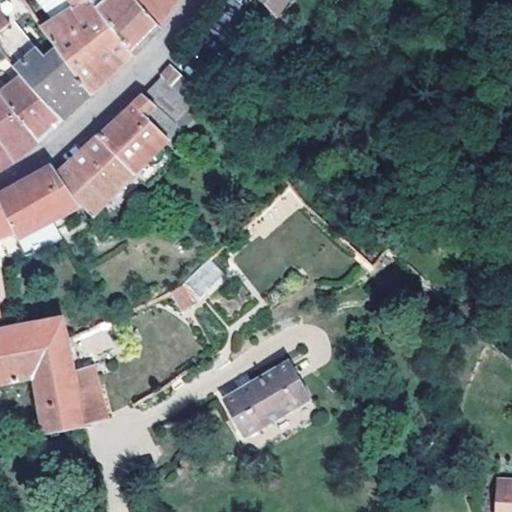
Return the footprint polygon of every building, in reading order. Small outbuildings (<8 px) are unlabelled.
[(0,45),(13,66),(20,74),(61,119),(68,113),(90,94),(59,52),(47,61),(16,20),(30,10),(23,0),(0,0),(0,9),(10,24),(0,30),(0,45)] [(69,0),(73,4),(40,26),(58,51),(59,52),(90,94),(109,74),(131,52),(92,0),(69,0)] [(158,23),(138,0),(92,0),(131,52),(153,30),(159,24),(158,23)] [(138,0),(158,23),(172,4),(174,0),(138,0)] [(258,0),(273,17),(285,0),(258,0)] [(0,30),(10,24),(0,9),(0,30)] [(174,86),(184,77),(171,65),(162,75),(174,86)] [(0,89),(38,140),(56,123),(61,119),(20,74),(0,89)] [(203,95),(184,77),(174,86),(162,75),(145,92),(171,118),(182,108),(185,111),(203,95)] [(0,168),(16,159),(26,150),(38,140),(0,89),(0,88),(0,168)] [(168,138),(180,127),(171,118),(145,92),(115,120),(99,135),(137,173),(170,141),(168,138)] [(92,141),(57,172),(81,205),(82,205),(93,217),(137,173),(99,135),(92,141)] [(54,220),(81,205),(57,172),(52,165),(29,177),(0,192),(0,205),(15,235),(25,255),(63,237),(54,220)] [(0,238),(15,235),(0,205),(0,320),(3,320),(0,300),(0,293),(12,289),(5,266),(0,267),(0,238)] [(224,275),(209,258),(184,282),(200,299),(224,275)] [(44,433),(83,425),(68,336),(64,317),(4,329),(0,329),(0,383),(34,377),(44,433)] [(289,360),(222,399),(243,436),(311,397),(289,360)] [(75,374),(83,425),(101,419),(94,371),(75,374)] [(511,511),(511,478),(497,478),(495,511),(511,511)]
